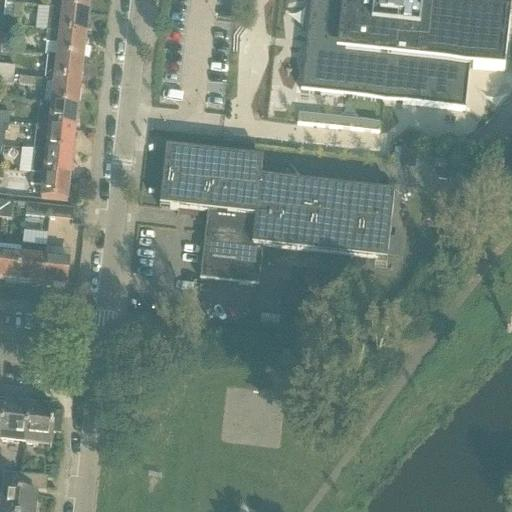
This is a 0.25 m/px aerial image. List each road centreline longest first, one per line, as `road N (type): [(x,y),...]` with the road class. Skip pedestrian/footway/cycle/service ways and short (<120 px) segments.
road 1 (residential): [(95,356),(137,0)]
road 2 (residential): [(77,511),(95,356)]
